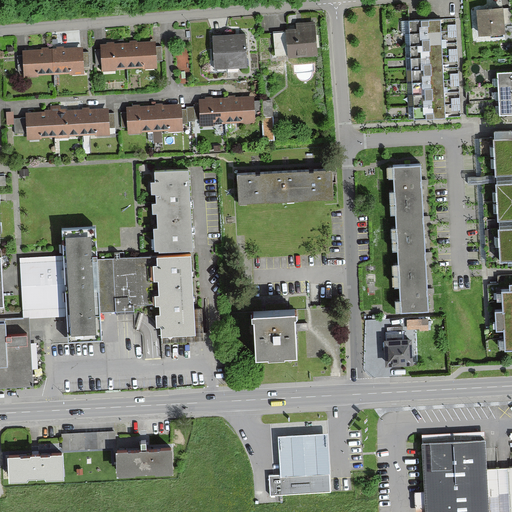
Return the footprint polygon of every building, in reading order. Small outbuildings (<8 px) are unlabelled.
[(507,9),(480,12),(483,38),(509,35),(507,9)] [(413,35),(444,34),(444,25),(444,22),(412,23),(413,35)] [(311,31),(280,33),(285,95),(293,114),(318,112),(311,31)] [(414,48),(445,46),(445,43),(444,34),(413,35),(414,48)] [(249,36),(217,38),(218,71),(251,69),(249,36)] [(158,44),(104,46),(105,71),(159,69),(158,44)] [(414,60),(445,58),(445,49),(445,46),(414,48),(414,60)] [(86,51),(26,53),(27,78),(87,76),(86,51)] [(415,72),(446,70),(446,67),(445,58),(414,60),(415,72)] [(415,84),(446,83),(446,73),(446,70),(415,72),(415,84)] [(511,72),(502,74),(505,116),(511,115),(511,72)] [(416,96),(447,95),(447,91),(446,83),(415,84),(416,96)] [(416,108),(448,107),(447,98),(447,95),(416,96),(416,108)] [(256,99),(202,101),(203,126),(257,124),(256,99)] [(183,106),(130,108),(130,133),(184,131),(183,106)] [(417,121),(448,119),(448,116),(448,107),(416,108),(417,121)] [(111,112),(29,114),(30,139),(112,137),(111,112)] [(27,131),(26,113),(7,113),(7,123),(14,123),(14,132),(27,131)] [(511,132),(499,133),(501,177),(511,176),(511,185),(502,185),(503,223),(511,222),(511,230),(504,230),(505,263),(511,262),(511,132)] [(391,167),(399,311),(429,310),(421,166),(391,167)] [(198,251),(194,172),(158,173),(162,252),(198,251)] [(257,174),(240,175),(241,204),(333,201),(332,172),(312,173),(257,174)] [(162,334),(201,333),(198,255),(103,258),(101,228),(64,229),(65,256),(21,257),(23,316),(73,314),(74,338),(106,337),(105,312),(161,310),(162,334)] [(6,250),(0,250),(0,315),(9,315),(6,250)] [(511,284),(511,292),(504,293),(504,312),(497,312),(498,334),(506,333),(507,352),(511,352),(511,284)] [(329,317),(335,313),(330,304),(316,312),(321,320),(328,316),(329,317)] [(297,313),(255,316),(258,359),(299,356),(297,313)] [(0,388),(33,386),(29,316),(0,317),(0,388)] [(429,321),(409,321),(409,331),(422,331),(422,333),(430,333),(429,321)] [(416,341),(390,342),(391,367),(417,366),(416,341)] [(90,434),(90,451),(116,450),(115,433),(90,434)] [(64,435),(65,452),(90,451),(90,434),(64,435)] [(283,437),(284,476),(334,475),(333,435),(283,437)] [(489,511),(487,470),(485,441),(460,443),(422,445),(424,492),(415,493),(415,511),(489,511)] [(173,448),(117,451),(118,477),(174,474),(173,448)] [(64,455),(8,457),(9,482),(65,480),(64,455)] [(511,511),(511,468),(487,470),(489,511),(511,511)] [(271,477),(272,497),(333,495),(332,474),(271,477)]
